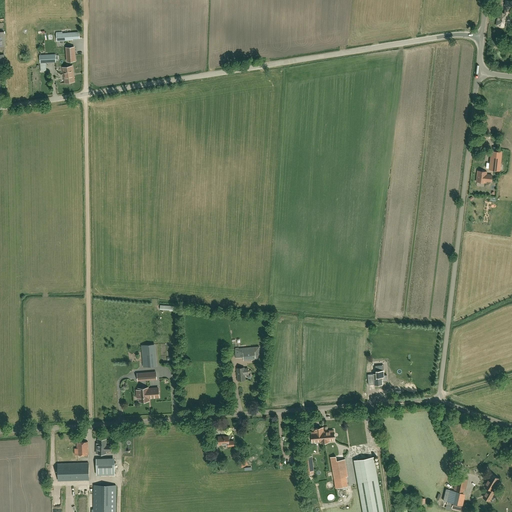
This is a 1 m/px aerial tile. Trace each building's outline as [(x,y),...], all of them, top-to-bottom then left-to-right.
[(496,25),(498,25),(498,26),(499,26),(500,27),(501,27),(502,27),(503,27),(503,26),(504,26),(505,26),(506,22),(509,22),(510,17),(507,17),(507,13),(506,13),(504,13),(499,12),(498,12),(497,20),(496,25)] [(57,34),(57,41),(72,40),(72,39),(79,39),(79,33),(57,34)] [(74,47),(66,48),(67,61),(76,61),(74,47)] [(40,55),(40,63),(55,62),(55,55),(40,56),(40,55)] [(65,83),(74,81),(72,66),(62,68),(65,83)] [(490,163),(498,163),(499,151),(491,151),(490,163)] [(491,181),(491,175),(486,174),(486,171),(477,170),(476,181),(485,182),(486,181),(491,181)] [(143,367),(157,366),(155,344),(141,345),(143,367)] [(257,359),(260,359),(259,347),(238,348),(235,349),(236,358),(243,357),(243,361),(257,359)] [(245,380),(244,375),(246,374),(248,373),(248,368),(244,369),(244,368),(237,368),(238,380),(245,380)] [(374,384),(382,384),(381,375),(378,375),(378,371),(376,371),(376,375),(374,376),(374,384)] [(138,380),(143,380),(157,379),(156,372),(137,374),(138,380)] [(149,398),(150,398),(159,397),(158,388),(148,389),(148,388),(138,388),(138,390),(136,390),(137,398),(139,398),(139,401),(149,401),(149,398)] [(319,435),(319,428),(314,428),(314,432),(311,432),(312,442),(320,441),(320,442),(325,442),(324,435),(319,435)] [(329,442),(329,440),(334,440),(333,430),(323,431),(323,428),(319,428),(319,435),(324,435),(325,442),(329,442)] [(219,445),(227,444),(228,447),(234,446),(233,441),(229,441),(228,437),(222,437),(218,437),(219,445)] [(97,443),(97,446),(96,453),(105,453),(106,450),(111,450),(111,446),(106,446),(106,439),(98,439),(98,443),(97,443)] [(77,455),(88,455),(88,442),(77,442),(77,455)] [(312,456),(303,457),(305,472),(314,471),(312,456)] [(334,478),(334,479),(348,476),(345,459),(331,462),(331,459),(332,458),(332,457),(331,457),(330,457),(334,478)] [(383,511),(374,457),(354,460),(362,511),(383,511)] [(116,458),(97,458),(97,475),(106,475),(106,476),(116,476),(116,458)] [(88,463),(58,464),(58,481),(89,480),(88,463)] [(492,490),(499,479),(491,474),(486,483),(486,484),(485,486),(488,488),(483,497),(489,501),(495,492),(492,490)] [(454,490),(462,491),(462,488),(465,488),(467,480),(457,478),(454,490)] [(115,511),(116,485),(94,485),(93,511),(115,511)] [(462,508),(465,494),(450,490),(447,502),(454,503),(453,506),(462,508)]
